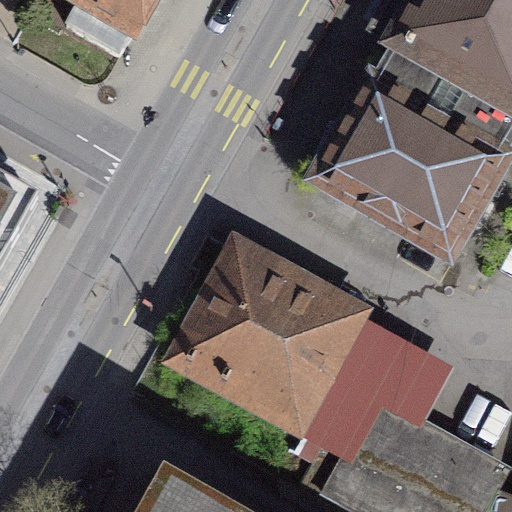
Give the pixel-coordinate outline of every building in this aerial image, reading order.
[(31,0),(131,54),(160,0),(31,0)] [(511,0),(422,0),(372,90),(503,164),(511,147),(511,0)] [(449,259),(503,164),(372,90),(317,185),(449,259)] [(0,273),(38,207),(0,185),(0,273)] [(409,349),(237,253),(177,364),(339,455),(359,418),(374,411),(409,349)] [(347,511),(484,511),(495,493),(460,474),(467,463),(439,447),(432,459),(367,422),(324,499),(347,511)] [(216,511),(164,483),(147,511),(216,511)] [(484,511),(511,511),(511,499),(495,493),(484,511)]
